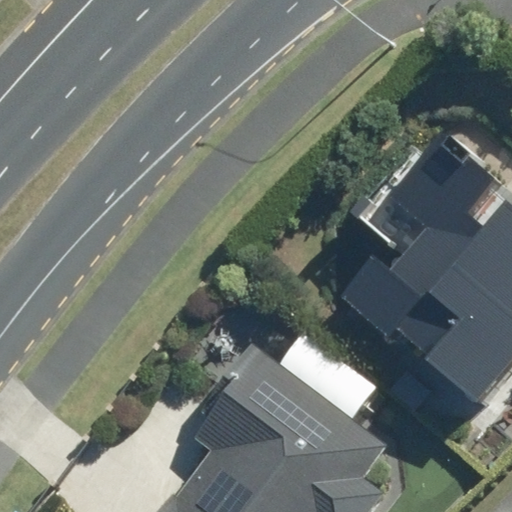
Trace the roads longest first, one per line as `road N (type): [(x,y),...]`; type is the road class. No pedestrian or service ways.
road 1 (secondary): [(295,0),(84,206),(0,321)]
road 2 (secondary): [(0,141),(81,35),(119,0)]
